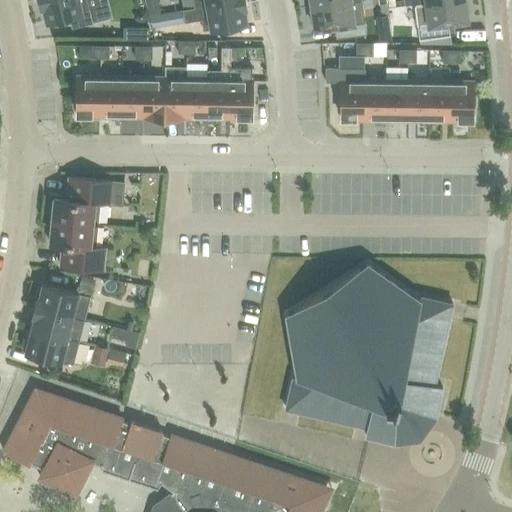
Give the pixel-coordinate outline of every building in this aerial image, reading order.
[(42,7),(45,21),(68,16),(71,28),(92,23),(86,0),(38,0),(40,8),(42,7)] [(238,0),(192,0),(193,7),(181,9),(182,10),(238,0)] [(200,19),(202,30),(247,22),(244,8),(246,8),(244,0),(238,0),(182,10),(184,22),(200,19)] [(361,0),(309,8),(311,23),(313,23),(314,29),(339,26),(341,37),(366,34),(361,0)] [(467,0),(450,0),(415,5),(419,38),(449,34),(448,23),(467,20),(467,14),(469,13),(467,0)] [(147,17),(150,16),(160,14),(158,3),(145,6),(147,17)] [(152,28),(170,25),(167,13),(160,14),(150,16),(152,28)] [(378,41),(391,39),(388,15),(375,16),(378,41)] [(148,28),(123,27),(123,39),(148,40),(148,28)] [(419,38),(420,44),(451,44),(449,34),(419,38)] [(186,53),(186,40),(178,40),(177,53),(186,53)] [(195,40),(186,40),(186,53),(195,53),(195,40)] [(346,52),(345,41),(328,42),(329,53),(346,52)] [(355,55),(364,56),(364,43),(355,43),(355,55)] [(364,43),(364,56),(373,56),(373,43),(364,43)] [(91,58),(100,58),(100,45),(91,45),(91,58)] [(100,45),(100,58),(108,58),(108,46),(100,45)] [(134,59),(143,59),(143,46),(134,46),(134,59)] [(143,46),(143,59),(151,59),(151,46),(143,46)] [(207,117),(228,117),(229,67),(230,67),(230,60),(230,47),(221,47),(220,69),(207,69),(207,79),(207,117)] [(238,47),(230,47),(230,60),(238,60),(238,47)] [(398,62),(407,62),(407,49),(399,49),(398,62)] [(407,49),(407,62),(416,62),(416,49),(407,49)] [(442,63),(450,63),(450,50),(442,50),(442,63)] [(450,50),(450,63),(459,63),(459,50),(450,50)] [(364,66),(324,66),(324,81),(341,81),(341,118),(363,119),(364,81),(364,66)] [(251,117),(251,67),(230,67),(229,67),(228,117),(251,117)] [(99,77),(77,77),(76,115),(99,115),(99,77)] [(120,116),(121,78),(99,77),(99,115),(120,116)] [(142,116),(142,78),(121,78),(120,116),(142,116)] [(163,116),(164,78),(142,78),(142,116),(163,116)] [(185,116),(186,79),(164,78),(163,116),(185,116)] [(207,117),(207,79),(186,79),(185,116),(207,117)] [(385,119),(385,81),(364,81),(363,119),(385,119)] [(406,119),(407,81),(385,81),(385,119),(406,119)] [(428,120),(428,82),(407,81),(406,119),(428,120)] [(449,120),(450,82),(428,82),(428,120),(449,120)] [(472,120),(472,82),(450,82),(449,120),(472,120)] [(51,220),(97,224),(99,202),(121,204),(123,182),(68,176),(66,197),(59,197),(59,195),(49,194),(48,208),(52,209),(51,220)] [(97,224),(51,220),(48,243),(61,244),(59,265),(103,270),(105,247),(95,246),(97,224)] [(292,378),(285,409),(367,427),(365,435),(395,442),(396,439),(431,417),(435,417),(442,387),(434,385),(452,303),(421,296),(418,300),(367,263),(286,315),(296,377),(292,378)] [(92,291),(95,280),(80,276),(77,288),(92,291)] [(84,319),(89,296),(41,284),(37,298),(36,298),(34,306),(84,319)] [(78,341),(84,319),(34,306),(28,329),(78,341)] [(28,329),(23,351),(72,364),(78,341),(28,329)] [(138,333),(128,331),(126,341),(124,345),(135,347),(138,333)] [(104,366),(108,348),(94,345),(90,362),(104,366)] [(162,432),(130,421),(130,424),(122,421),(122,419),(44,393),(43,396),(33,398),(31,397),(22,415),(24,416),(20,423),(18,422),(3,452),(29,465),(30,463),(43,469),(39,477),(74,495),(90,463),(101,465),(100,470),(127,479),(127,480),(128,480),(129,479),(157,489),(160,483),(173,492),(153,506),(151,511),(318,511),(326,497),(323,495),(320,488),(321,486),(170,434),(169,437),(161,434),(162,432)] [(364,511),(373,492),(361,487),(350,511),(364,511)]
